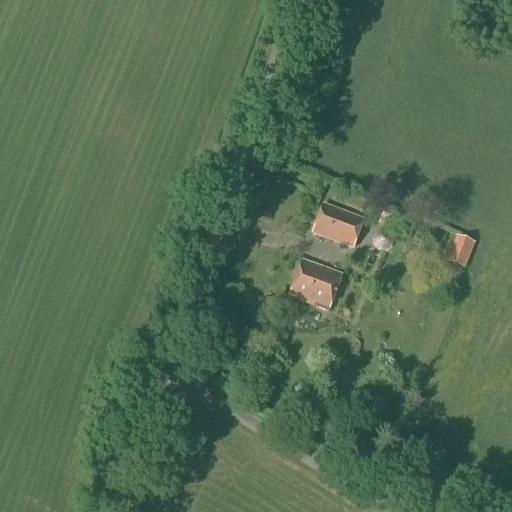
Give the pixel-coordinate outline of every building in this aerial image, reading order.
[(353,251),(363,223),(323,207),(312,236),(353,251)] [(394,256),(399,242),(382,237),(378,250),(394,256)] [(465,272),(475,245),(456,238),(446,264),(465,272)] [(328,314),(341,278),(302,263),(289,299),(328,314)] [(343,407),(334,401),(323,403),(316,412),(318,423),(327,429),(338,428),(345,417),(340,417),(339,410),(343,407)]
